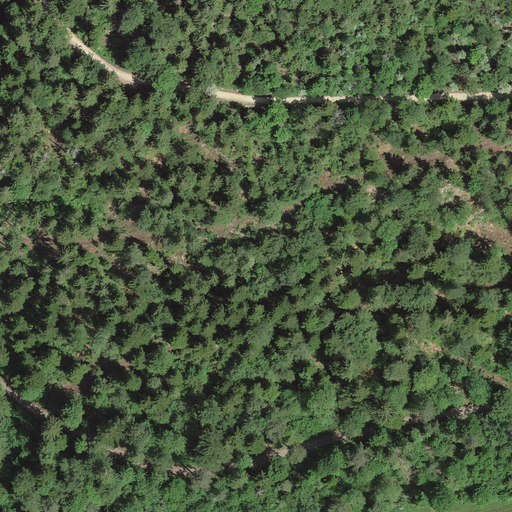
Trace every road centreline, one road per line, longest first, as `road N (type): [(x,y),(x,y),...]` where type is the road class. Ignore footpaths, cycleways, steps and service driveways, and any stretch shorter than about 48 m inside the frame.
road 1 (track): [(511,405),(411,421),(226,468),(168,470),(57,423),(0,383)]
road 2 (track): [(511,139),(201,229),(84,243),(0,238)]
road 3 (track): [(42,0),(71,41),(120,77),(280,102),(511,95)]
